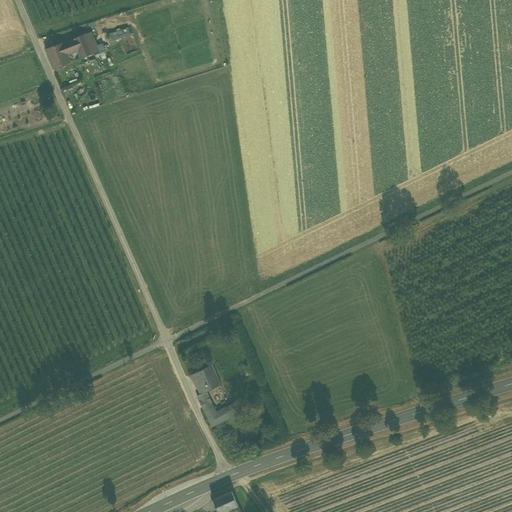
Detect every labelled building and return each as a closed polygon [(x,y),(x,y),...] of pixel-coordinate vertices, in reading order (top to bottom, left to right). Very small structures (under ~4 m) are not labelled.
[(112,33),(115,40),(130,34),(128,28),(112,33)] [(98,51),(91,33),(84,35),(91,53),(98,51)] [(46,50),(54,68),(69,62),(67,55),(78,50),(81,57),(91,53),(84,35),(46,50)] [(191,375),(201,395),(206,392),(222,384),(212,364),(191,375)] [(204,411),(214,406),(206,392),(201,395),(197,397),(204,411)] [(236,402),(228,406),(233,416),(234,417),(242,413),(236,402)] [(214,406),(204,411),(212,426),(233,416),(228,406),(216,412),(214,406)] [(218,511),(223,511),(227,510),(238,505),(232,491),(213,499),(214,503),(218,511)]
